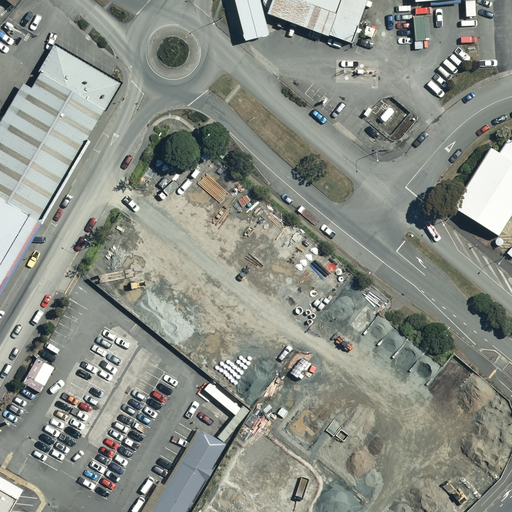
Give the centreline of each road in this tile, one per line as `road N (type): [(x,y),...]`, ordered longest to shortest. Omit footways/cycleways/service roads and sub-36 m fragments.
road 1 (unclassified): [(152,84),(0,350)]
road 2 (tertiary): [(212,55),(393,200)]
road 3 (tertiary): [(364,236),(189,86)]
road 4 (tertiary): [(511,349),(364,236)]
road 5 (unclassified): [(393,200),(475,115),(511,97)]
road 6 (tertiary): [(393,200),(511,304)]
